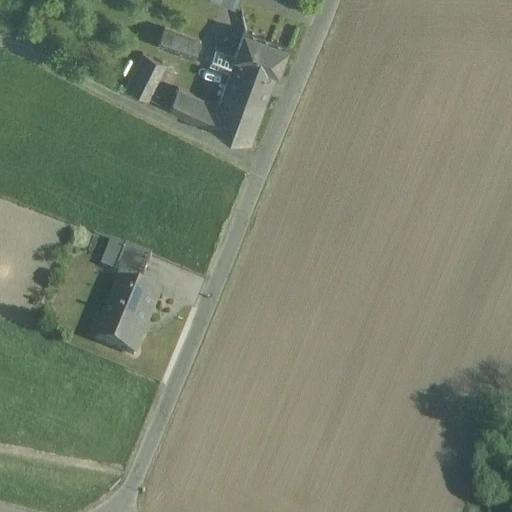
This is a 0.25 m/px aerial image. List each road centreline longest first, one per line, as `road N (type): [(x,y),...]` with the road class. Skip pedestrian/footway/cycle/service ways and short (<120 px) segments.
road 1 (unclassified): [(261,170),(116,511)]
road 2 (unclassified): [(261,170),(0,43)]
road 3 (unclassified): [(332,0),(261,170)]
